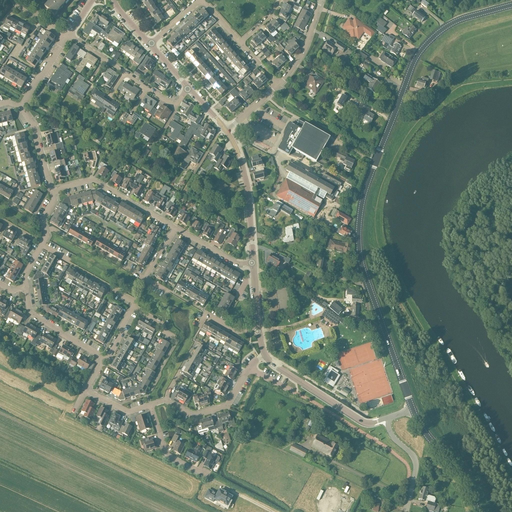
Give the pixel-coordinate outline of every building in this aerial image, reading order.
[(51,0),(45,8),(54,16),(67,0),(51,0)] [(150,0),(144,5),(147,10),(154,5),(150,0)] [(288,0),(289,0),(288,3),(298,8),(300,5),(296,3),(298,0),(288,0)] [(297,11),(298,8),(288,3),(286,5),(284,4),(281,9),(288,13),(291,8),(297,11)] [(154,5),(147,10),(151,14),(157,10),(154,5)] [(410,5),(407,10),(412,13),(416,9),(410,5)] [(160,8),(158,10),(157,10),(151,14),(154,19),(161,15),(163,13),(160,8)] [(288,13),(281,9),(278,15),(280,16),(279,19),(286,22),(289,17),(287,16),(288,13)] [(203,10),(198,14),(204,20),(208,16),(207,15),(205,12),(203,10)] [(302,10),(298,18),(307,23),(311,14),(302,10)] [(413,15),(415,17),(422,22),(426,17),(419,12),(417,11),(413,15)] [(97,13),(90,23),(95,26),(99,21),(107,26),(110,21),(97,13)] [(199,24),(204,20),(198,14),(194,18),(199,24)] [(161,15),(154,19),(158,25),(164,20),(161,15)] [(9,30),(10,28),(14,20),(8,17),(4,25),(3,28),(9,30)] [(195,28),(199,24),(194,18),(189,22),(195,28)] [(307,23),(298,18),(294,27),(303,31),(307,23)] [(15,30),(19,23),(14,20),(10,28),(15,30)] [(269,25),(275,31),(279,26),(274,20),(269,25)] [(349,20),(343,28),(346,30),(356,37),(358,39),(363,31),(367,34),(370,30),(366,27),(357,21),(355,24),(352,22),(349,20)] [(102,31),(95,26),(90,23),(90,22),(83,33),(88,36),(92,30),(99,35),(99,36),(103,39),(106,35),(107,34),(102,31)] [(185,26),(190,32),(195,28),(189,22),(185,26)] [(21,33),(24,26),(19,23),(15,30),(21,33)] [(275,45),(275,44),(277,42),(275,40),(270,35),(275,31),(269,25),(265,29),(267,31),(264,33),(273,42),(275,45)] [(386,30),(380,25),(376,30),(382,35),(386,30)] [(24,26),(21,33),(26,36),(30,29),(24,26)] [(180,30),(186,36),(190,32),(185,26),(180,30)] [(406,28),(402,33),(409,39),(416,30),(411,26),(408,29),(406,28)] [(108,36),(106,35),(103,39),(104,37),(113,43),(114,41),(118,44),(125,35),(114,27),(108,36)] [(180,30),(176,34),(181,40),(183,42),(186,40),(184,38),(186,36),(180,30)] [(211,40),(218,34),(213,30),(207,35),(211,40)] [(43,36),(52,42),(55,38),(46,32),(43,36)] [(270,44),(273,42),(264,33),(262,35),(260,33),(256,37),(261,43),(265,39),(270,44)] [(176,34),(171,38),(177,44),(181,40),(176,34)] [(214,46),(215,44),(221,39),(218,34),(211,40),(210,41),(214,46)] [(52,42),(43,36),(41,40),(49,46),(52,42)] [(261,43),(256,37),(251,41),(252,42),(250,44),(254,48),(256,46),(256,47),(261,43)] [(172,48),(177,44),(171,38),(167,42),(172,48)] [(287,44),(289,46),(294,52),(299,48),(298,47),(300,45),(294,38),(287,44)] [(383,47),(390,52),(393,47),(390,46),(392,43),(382,38),(381,41),(385,43),(383,47)] [(219,49),(226,43),(221,39),(215,44),(217,47),(218,47),(218,48),(219,49)] [(49,46),(41,40),(38,45),(46,51),(49,46)] [(332,55),(336,48),(342,53),(345,48),(337,42),(335,46),(328,41),(322,49),(332,55)] [(136,47),(131,44),(129,42),(127,45),(124,44),(120,49),(130,56),(136,47)] [(230,48),(226,43),(219,49),(223,53),(230,48)] [(393,47),(390,52),(396,56),(401,47),(395,43),(393,47)] [(46,51),(38,45),(35,49),(44,55),(46,51)] [(87,54),(79,49),(74,45),(65,58),(70,62),(75,54),(83,59),(87,54)] [(294,52),(289,46),(284,50),(290,56),(294,52)] [(143,52),(136,47),(130,56),(135,58),(133,61),(139,65),(145,56),(142,54),(143,52)] [(277,47),(275,49),(279,54),(281,56),(284,59),(286,57),(281,52),(277,47)] [(223,53),(221,55),(223,57),(225,55),(228,58),(234,52),(230,48),(223,53)] [(44,55),(35,49),(32,53),(41,59),(44,55)] [(189,60),(195,54),(191,50),(185,55),(189,60)] [(362,51),(359,56),(366,60),(368,56),(362,51)] [(232,62),(238,57),(234,52),(228,58),(232,62)] [(41,59),(32,53),(29,57),(38,63),(41,59)] [(87,53),(87,54),(83,59),(75,71),(80,74),(87,63),(93,67),(97,60),(87,53)] [(385,53),(381,60),(381,61),(391,68),(396,60),(385,53)] [(199,59),(195,54),(189,60),(193,64),(199,59)] [(281,56),(276,60),(281,66),(286,62),(281,56)] [(35,68),(38,63),(29,57),(26,62),(35,68)] [(141,65),(138,69),(142,71),(144,68),(149,71),(153,65),(155,62),(147,57),(141,66),(141,65)] [(236,67),(242,61),(238,57),(232,62),(236,67)] [(203,63),(199,59),(193,64),(197,69),(203,63)] [(281,66),(276,60),(272,64),(277,70),(281,66)] [(240,71),(246,66),(242,61),(236,67),(240,71)] [(365,62),(361,67),(368,72),(372,66),(365,62)] [(207,68),(203,63),(197,69),(201,73),(207,68)] [(0,75),(4,78),(9,69),(4,66),(0,73),(0,75)] [(250,70),(246,66),(240,71),(244,76),(245,74),(247,75),(250,72),(249,71),(250,70)] [(205,78),(211,72),(207,68),(201,73),(205,78)] [(8,80),(13,71),(9,69),(4,78),(8,80)] [(59,69),(52,78),(56,81),(55,83),(59,86),(60,87),(60,86),(63,88),(66,84),(65,83),(68,78),(69,78),(72,73),(66,70),(64,73),(59,69)] [(105,73),(107,75),(105,78),(109,80),(105,85),(110,88),(119,75),(108,69),(105,73)] [(437,82),(440,73),(437,72),(432,70),(429,80),(434,81),(437,82)] [(13,83),(18,74),(13,71),(8,80),(13,83)] [(154,76),(151,80),(158,85),(164,76),(157,71),(156,72),(154,75),(154,76)] [(205,78),(209,82),(215,77),(211,72),(205,78)] [(17,85),(22,76),(18,74),(13,83),(17,85)] [(366,74),(363,80),(369,84),(377,90),(381,84),(372,79),(366,74)] [(71,87),(69,90),(83,99),(84,96),(83,95),(89,86),(83,82),(85,79),(79,75),(77,79),(79,80),(73,89),(71,87)] [(236,75),(232,78),(234,79),(236,82),(237,84),(241,81),(239,79),(238,80),(236,78),(238,76),(236,75)] [(257,79),(262,85),(267,81),(262,75),(257,79)] [(27,79),(22,76),(17,85),(21,88),(27,79)] [(164,76),(158,85),(166,90),(171,81),(164,76)] [(316,93),(324,81),(319,78),(317,81),(310,76),(304,85),(316,93)] [(215,77),(209,82),(213,87),(219,81),(215,77)] [(416,86),(423,88),(425,89),(428,80),(422,78),(421,81),(418,80),(416,86)] [(258,89),(262,85),(257,79),(252,83),(258,89)] [(345,87),(348,90),(354,81),(350,79),(345,87)] [(213,87),(217,91),(223,85),(219,81),(213,87)] [(120,92),(133,100),(139,90),(134,87),(133,88),(126,84),(120,92)] [(377,90),(369,84),(365,89),(367,91),(365,94),(369,97),(370,96),(371,96),(372,95),(371,94),(372,94),(373,93),(374,94),(377,90)] [(227,90),(223,85),(217,91),(221,95),(227,90)] [(248,87),(244,91),(249,97),(253,93),(248,87)] [(234,89),(232,91),(240,101),(242,99),(244,101),(249,97),(244,91),(241,93),(239,92),(238,93),(234,89)] [(103,107),(107,101),(103,99),(105,96),(98,91),(92,100),(103,107)] [(234,99),(230,103),(236,109),(240,105),(238,103),(240,101),(232,91),(229,93),(234,99)] [(342,92),(337,100),(342,103),(348,95),(342,92)] [(143,108),(149,112),(148,114),(151,116),(155,109),(153,108),(156,103),(146,96),(141,103),(144,105),(143,108)] [(225,97),(218,103),(221,107),(223,104),(227,100),(225,97)] [(110,104),(107,101),(103,107),(109,112),(109,113),(109,115),(110,116),(111,116),(112,116),(113,115),(114,114),(119,106),(112,101),(110,104)] [(186,120),(188,118),(191,113),(194,107),(183,101),(180,106),(185,109),(182,114),(180,117),(186,120)] [(348,102),(344,109),(353,114),(357,107),(348,102)] [(236,109),(230,103),(226,107),(231,113),(236,109)] [(171,112),(161,106),(158,111),(155,109),(151,116),(154,118),(155,116),(161,120),(163,117),(166,119),(171,112)] [(5,113),(7,123),(13,121),(12,119),(15,118),(14,111),(10,112),(5,113)] [(360,120),(369,126),(373,118),(371,117),(371,116),(363,111),(361,115),(362,116),(360,120)] [(119,124),(123,127),(127,121),(133,125),(138,118),(133,115),(131,117),(126,113),(119,124)] [(193,121),(190,127),(198,131),(201,127),(198,125),(201,119),(191,113),(188,118),(193,121)] [(283,139),(277,150),(280,152),(283,153),(289,155),(302,159),(304,156),(316,162),(319,158),(322,151),(326,153),(328,150),(329,148),(329,147),(332,143),(328,141),(330,138),(298,120),(297,120),(294,126),(290,124),(287,127),(287,128),(286,130),(286,131),(285,131),(286,131),(287,132),(283,139)] [(178,134),(179,134),(182,128),(172,121),(168,126),(174,130),(170,138),(174,141),(176,138),(178,134)] [(145,123),(139,133),(141,134),(150,139),(155,130),(145,123)] [(199,135),(198,138),(202,140),(204,138),(205,139),(209,133),(213,136),(216,131),(206,124),(203,128),(201,127),(198,131),(201,133),(199,135)] [(192,134),(198,138),(199,135),(201,133),(198,131),(190,127),(184,137),(189,140),(192,134)] [(183,151),(189,140),(184,137),(179,134),(178,134),(176,138),(181,142),(177,147),(183,151)] [(48,147),(55,145),(56,148),(63,146),(62,143),(60,143),(59,138),(56,139),(46,142),(48,147)] [(220,157),(217,156),(221,149),(215,145),(209,154),(213,156),(211,159),(217,163),(218,161),(219,159),(220,157)] [(57,151),(49,153),(51,158),(60,156),(60,155),(65,154),(64,149),(63,149),(63,146),(56,148),(57,151)] [(177,147),(176,150),(171,158),(176,161),(180,155),(185,158),(188,154),(187,153),(186,154),(182,151),(183,151),(177,147)] [(188,154),(185,158),(189,161),(190,159),(196,163),(197,160),(198,161),(199,160),(202,154),(192,148),(189,151),(188,154)] [(90,153),(91,153),(84,155),(85,162),(90,161),(90,162),(91,162),(93,162),(91,168),(95,168),(97,160),(95,152),(90,153)] [(340,159),(340,160),(344,162),(343,165),(346,166),(345,170),(350,172),(354,162),(346,158),(347,156),(343,154),(340,159)] [(251,162),(251,163),(251,164),(252,165),(252,168),(257,167),(257,169),(255,170),(263,168),(264,168),(265,168),(263,163),(262,163),(261,159),(260,159),(259,160),(258,155),(251,157),(252,161),(251,162)] [(52,163),(59,161),(60,164),(67,163),(66,159),(62,161),(60,156),(51,158),(52,163)] [(217,163),(214,168),(219,171),(223,166),(226,168),(226,169),(227,168),(232,160),(225,156),(222,161),(219,159),(218,161),(217,163)] [(61,168),(54,169),(55,174),(65,172),(63,167),(68,166),(67,163),(60,164),(61,168)] [(97,169),(100,171),(98,174),(105,178),(108,172),(105,170),(107,166),(101,163),(97,169)] [(276,196),(305,212),(305,211),(308,213),(307,214),(314,217),(323,200),(324,197),(331,201),(341,184),(324,174),(320,181),(308,174),(310,172),(305,169),(303,171),(290,164),(286,171),(289,173),(286,179),(276,196)] [(256,173),(253,174),(253,177),(253,178),(254,179),(254,180),(259,179),(260,180),(261,181),(263,180),(264,179),(264,178),(263,174),(265,173),(264,168),(263,168),(255,170),(256,173)] [(67,171),(65,172),(55,174),(57,182),(63,180),(62,178),(66,177),(69,176),(67,171)] [(111,182),(118,186),(122,179),(115,176),(117,173),(114,171),(111,177),(113,178),(111,182)] [(223,184),(225,181),(220,177),(218,180),(218,181),(212,189),(221,196),(228,187),(223,184)] [(122,188),(128,192),(130,188),(133,189),(133,188),(137,182),(138,180),(135,178),(133,182),(131,181),(127,179),(122,188)] [(133,188),(133,189),(135,190),(135,191),(133,194),(139,198),(140,196),(144,189),(138,185),(141,180),(139,179),(138,180),(137,182),(133,188)] [(9,189),(4,187),(0,193),(0,194),(4,197),(9,189)] [(9,189),(4,197),(9,200),(13,192),(9,189)] [(30,200),(37,204),(42,195),(35,191),(30,200)] [(96,192),(91,193),(92,201),(93,201),(95,200),(97,202),(101,194),(96,192)] [(149,192),(144,201),(150,204),(152,201),(155,202),(159,195),(158,195),(156,194),(155,195),(149,192)] [(96,203),(101,206),(106,197),(101,194),(97,202),(96,203)] [(157,203),(155,207),(161,211),(166,202),(168,199),(162,196),(161,197),(159,195),(155,202),(157,203)] [(106,197),(101,206),(106,208),(110,200),(106,197)] [(61,204),(68,208),(69,206),(71,206),(69,198),(64,200),(62,203),(61,204)] [(31,214),(37,204),(30,200),(24,210),(31,214)] [(115,203),(110,200),(106,208),(110,211),(115,203)] [(168,210),(166,214),(173,217),(176,211),(172,209),(174,204),(170,201),(166,209),(168,210)] [(115,214),(117,211),(116,211),(120,205),(115,203),(110,211),(115,214)] [(121,214),(126,206),(121,203),(120,205),(116,211),(117,211),(121,214)] [(69,209),(68,208),(61,204),(58,209),(67,214),(69,209)] [(274,217),(276,213),(280,207),(274,204),(272,208),(266,210),(266,212),(274,217)] [(126,206),(121,214),(126,217),(130,208),(126,206)] [(130,219),(135,211),(130,208),(126,217),(130,219)] [(58,209),(55,213),(64,218),(67,214),(58,209)] [(189,219),(185,216),(186,213),(181,210),(178,215),(182,217),(179,221),(186,225),(189,219)] [(135,222),(140,214),(135,211),(130,219),(135,222)] [(333,217),(333,218),(335,219),(347,226),(351,219),(338,212),(339,212),(336,211),(332,218),(333,218),(333,217)] [(66,220),(64,218),(55,213),(53,218),(61,223),(63,224),(66,220)] [(145,217),(140,214),(135,222),(140,225),(145,217)] [(61,223),(53,218),(50,223),(58,228),(61,223)] [(193,225),(191,228),(198,232),(201,225),(195,222),(197,219),(194,218),(190,223),(193,225)] [(226,233),(222,231),(221,230),(224,226),(220,223),(215,232),(218,233),(216,237),(213,241),(220,245),(226,233)] [(215,227),(208,226),(208,225),(205,224),(202,229),(205,231),(202,235),(209,239),(213,232),(214,232),(215,227)] [(293,240),(291,230),(294,229),(294,230),(299,229),(298,224),(293,225),(293,226),(285,228),(285,231),(286,235),(283,241),(284,242),(293,240)] [(343,225),(341,228),(339,234),(348,239),(351,232),(345,230),(347,227),(343,225)] [(68,234),(73,236),(77,229),(73,226),(68,234)] [(151,231),(159,235),(161,230),(154,226),(151,231)] [(3,240),(4,238),(7,240),(12,231),(7,229),(2,237),(1,239),(3,240)] [(77,239),(82,231),(77,229),(73,236),(77,239)] [(229,233),(232,235),(227,243),(234,247),(237,243),(238,244),(241,238),(233,233),(235,230),(232,229),(229,233)] [(10,244),(11,242),(16,234),(12,231),(7,240),(9,241),(8,243),(10,244)] [(82,241),(86,234),(82,231),(77,239),(82,241)] [(159,235),(151,231),(149,235),(156,240),(159,235)] [(86,244),(91,237),(86,234),(82,241),(86,244)] [(156,240),(149,235),(146,240),(153,244),(156,240)] [(17,248),(18,246),(21,248),(25,239),(21,237),(16,245),(15,247),(17,248)] [(91,237),(86,244),(91,247),(94,248),(95,246),(98,241),(95,239),(91,237)] [(99,238),(98,241),(95,246),(100,248),(104,241),(99,238)] [(21,248),(19,250),(23,252),(22,253),(25,255),(26,255),(30,248),(30,247),(28,245),(30,242),(25,239),(21,248)] [(151,248),(153,244),(146,240),(143,244),(146,245),(151,248)] [(174,245),(183,250),(186,245),(177,240),(174,245)] [(330,240),(328,249),(328,250),(348,254),(350,245),(330,240)] [(108,243),(104,241),(100,248),(104,251),(108,243)] [(108,253),(113,246),(108,243),(104,251),(108,253)] [(153,249),(151,248),(146,245),(143,250),(151,254),(153,249)] [(172,249),(180,254),(183,250),(174,245),(172,249)] [(113,256),(117,249),(113,246),(108,253),(113,256)] [(117,259),(121,251),(117,249),(113,256),(117,259)] [(180,254),(172,249),(169,254),(177,259),(180,254)] [(148,258),(151,254),(143,250),(141,254),(148,258)] [(193,259),(197,262),(202,253),(197,250),(193,259)] [(121,251),(117,259),(122,261),(126,254),(121,251)] [(202,264),(207,256),(202,253),(197,262),(202,264)] [(141,254),(138,258),(138,259),(145,263),(148,258),(141,254)] [(175,264),(177,259),(169,254),(166,259),(175,264)] [(277,267),(281,260),(285,262),(287,259),(280,255),(278,258),(271,254),(267,262),(277,267)] [(48,259),(56,264),(58,259),(50,255),(48,259)] [(207,267),(211,259),(207,256),(202,264),(207,267)] [(137,264),(139,265),(139,266),(139,265),(143,267),(145,263),(138,259),(138,258),(136,257),(133,263),(137,265),(137,264)] [(56,264),(48,259),(45,263),(54,268),(56,264)] [(164,263),(172,268),(175,264),(166,259),(164,263)] [(211,259),(207,267),(211,270),(216,261),(211,259)] [(325,273),(327,261),(319,259),(317,271),(325,273)] [(13,266),(20,270),(23,266),(15,261),(13,266)] [(211,270),(216,272),(221,264),(216,261),(211,270)] [(54,268),(45,263),(43,267),(51,272),(54,268)] [(169,273),(172,268),(164,263),(161,268),(169,273)] [(221,275),(226,267),(221,264),(216,272),(221,275)] [(18,274),(20,270),(13,266),(10,270),(18,274)] [(49,277),(51,272),(43,267),(41,272),(49,277)] [(221,275),(226,278),(230,270),(226,267),(221,275)] [(167,277),(169,273),(161,268),(158,272),(167,277)] [(72,281),(76,273),(72,271),(68,269),(65,274),(69,276),(68,279),(72,281)] [(15,278),(18,274),(10,270),(8,274),(15,278)] [(235,272),(230,270),(226,278),(230,281),(235,272)] [(33,281),(35,281),(44,279),(49,279),(50,278),(38,271),(33,279),(33,281)] [(305,283),(311,273),(308,271),(302,281),(305,283)] [(164,282),(167,277),(158,272),(155,277),(164,282)] [(240,275),(235,272),(230,281),(235,283),(240,275)] [(71,283),(75,286),(81,276),(76,273),(72,281),(71,283)] [(13,283),(15,278),(8,274),(5,278),(13,283)] [(75,286),(79,288),(85,278),(81,276),(75,286)] [(83,290),(85,288),(89,280),(85,278),(79,288),(83,290)] [(89,291),(93,283),(89,280),(85,288),(89,291)] [(184,285),(179,282),(175,289),(180,292),(184,285)] [(93,293),(97,285),(93,283),(89,291),(93,293)] [(186,283),(184,285),(180,292),(185,295),(190,285),(186,283)] [(92,295),(96,298),(102,287),(97,285),(93,293),(92,295)] [(190,285),(185,295),(189,297),(195,288),(190,285)] [(100,300),(101,298),(106,290),(102,287),(96,298),(100,300)] [(200,291),(195,288),(189,297),(194,300),(200,291)] [(348,288),(347,294),(352,294),(352,298),(351,303),(352,303),(352,317),(358,317),(359,303),(362,303),(362,299),(362,298),(360,298),(356,298),(356,292),(348,288)] [(194,300),(199,303),(203,296),(204,294),(200,291),(194,300)] [(226,293),(223,298),(232,303),(234,298),(226,293)] [(203,296),(199,303),(204,306),(208,299),(209,296),(204,294),(203,296)] [(229,308),(232,303),(223,298),(220,303),(229,308)] [(8,307),(6,306),(8,302),(3,299),(0,304),(0,309),(2,311),(0,314),(4,316),(8,307)] [(334,302),(329,308),(338,316),(343,310),(334,302)] [(229,308),(220,303),(217,308),(226,313),(229,308)] [(42,309),(51,315),(57,318),(58,316),(62,308),(56,305),(54,308),(50,306),(50,305),(48,305),(41,307),(42,309)] [(122,311),(115,306),(112,305),(109,310),(112,311),(120,315),(122,311)] [(11,319),(14,321),(19,312),(13,308),(11,313),(8,311),(3,319),(7,321),(8,318),(11,320),(11,319)] [(62,308),(58,316),(62,318),(66,310),(65,310),(62,308)] [(66,310),(62,318),(66,321),(71,313),(67,311),(68,309),(67,308),(65,310),(66,310)] [(336,324),(340,319),(327,309),(324,313),(329,317),(330,316),(332,317),(330,320),(336,324)] [(120,315),(112,311),(109,315),(118,319),(120,315)] [(19,312),(14,321),(16,323),(19,325),(19,324),(25,315),(19,312)] [(75,315),(70,323),(74,326),(79,318),(79,317),(76,316),(77,313),(75,312),(74,315),(75,315)] [(71,313),(66,321),(70,323),(75,315),(74,315),(71,313)] [(109,315),(107,319),(115,324),(118,319),(109,315)] [(83,320),(79,328),(83,330),(86,324),(87,323),(87,322),(84,320),(85,318),(83,317),(82,319),(83,320)] [(79,318),(74,326),(79,328),(83,320),(82,319),(79,318)] [(136,327),(140,329),(145,320),(141,318),(136,327)] [(115,324),(107,319),(105,323),(113,328),(115,324)] [(143,328),(145,330),(149,323),(145,320),(140,329),(142,330),(143,328)] [(205,322),(201,329),(200,332),(205,335),(206,332),(210,325),(205,322)] [(113,328),(105,323),(102,327),(110,332),(113,328)] [(149,323),(145,330),(147,331),(145,333),(147,334),(153,325),(149,323)] [(19,325),(14,333),(17,335),(18,333),(22,326),(19,324),(19,325)] [(28,324),(25,328),(22,326),(18,333),(21,335),(23,333),(28,336),(33,327),(28,324)] [(153,325),(147,334),(151,337),(157,327),(153,325)] [(206,332),(211,335),(215,328),(210,325),(206,332)] [(36,334),(39,330),(33,327),(28,336),(33,339),(32,341),(35,343),(39,336),(36,334)] [(110,332),(102,327),(100,332),(108,336),(110,332)] [(220,331),(215,328),(211,335),(209,337),(214,340),(220,331)] [(224,333),(220,331),(214,340),(219,343),(220,340),(222,338),(224,333)] [(108,336),(100,332),(98,336),(106,341),(108,336)] [(225,343),(229,336),(224,333),(222,338),(220,340),(225,343)] [(45,334),(43,338),(39,336),(35,343),(35,344),(37,345),(38,346),(40,343),(45,346),(51,337),(45,334)] [(103,345),(106,341),(98,336),(95,340),(103,345)] [(234,339),(229,336),(225,343),(224,345),(228,348),(234,339)] [(54,344),(56,340),(51,337),(45,346),(51,349),(49,352),(52,354),(57,346),(54,344)] [(125,342),(133,346),(136,342),(128,337),(125,342)] [(238,341),(234,339),(228,348),(233,351),(236,345),(238,341)] [(159,345),(167,349),(170,344),(162,340),(159,345)] [(243,344),(238,341),(236,345),(233,351),(238,354),(239,351),(243,344)] [(133,346),(125,342),(123,346),(131,351),(133,346)] [(155,348),(157,349),(164,354),(167,349),(159,345),(157,344),(155,348)] [(196,350),(205,355),(208,350),(199,345),(196,350)] [(73,351),(63,346),(59,352),(69,358),(66,363),(69,365),(69,364),(70,364),(73,359),(70,357),(73,351)] [(131,351),(123,346),(120,350),(128,355),(131,351)] [(164,354),(157,349),(154,354),(161,358),(164,354)] [(128,355),(120,350),(118,354),(126,359),(128,355)] [(205,355),(196,350),(194,354),(202,359),(205,355)] [(123,363),(126,359),(118,354),(115,359),(123,363)] [(161,358),(154,354),(151,359),(159,363),(161,358)] [(202,359),(194,354),(191,359),(200,364),(202,359)] [(73,358),(73,359),(70,364),(75,367),(77,364),(86,370),(86,372),(89,373),(94,365),(90,363),(91,362),(81,356),(78,361),(73,358)] [(115,359),(113,363),(121,367),(123,369),(125,364),(123,363),(115,359)] [(156,368),(159,363),(151,359),(148,363),(156,368)] [(200,364),(191,359),(189,363),(197,368),(200,364)] [(121,367),(113,363),(110,367),(118,372),(121,367)] [(146,368),(147,369),(153,372),(156,368),(148,363),(146,368)] [(195,372),(197,368),(189,363),(186,368),(195,372)] [(227,371),(235,376),(238,371),(233,368),(235,366),(229,363),(228,366),(230,367),(227,371)] [(338,372),(338,371),(329,366),(324,376),(327,377),(324,382),(333,387),(339,376),(337,374),(338,372)] [(192,377),(195,372),(186,368),(184,372),(185,373),(184,376),(190,380),(192,377)] [(155,373),(153,372),(147,369),(145,374),(152,378),(155,373)] [(233,381),(235,376),(227,371),(224,376),(223,374),(221,377),(226,380),(228,378),(233,381)] [(142,378),(150,383),(152,378),(145,374),(142,378)] [(99,389),(104,391),(108,383),(105,381),(107,379),(102,377),(99,382),(102,383),(99,389)] [(216,384),(219,386),(227,391),(230,386),(225,383),(226,380),(221,377),(219,380),(216,384)] [(150,383),(142,378),(139,383),(140,384),(148,388),(147,387),(150,383)] [(108,383),(104,391),(109,394),(111,388),(114,390),(117,384),(112,382),(111,384),(108,383)] [(145,392),(148,388),(140,384),(138,386),(140,395),(142,394),(143,395),(145,394),(146,392),(145,392)] [(179,400),(184,392),(186,389),(181,387),(178,386),(175,391),(178,392),(175,397),(179,400)] [(219,386),(216,390),(214,389),(212,392),(218,395),(219,392),(224,395),(227,391),(219,386)] [(125,399),(130,397),(127,389),(122,391),(122,392),(121,393),(117,399),(121,401),(121,400),(122,401),(125,400),(125,399)] [(184,392),(179,400),(184,403),(187,398),(190,400),(193,394),(188,391),(185,390),(184,392)] [(206,392),(206,394),(202,396),(204,405),(210,403),(208,400),(212,399),(209,391),(206,392)] [(195,404),(198,403),(199,407),(204,405),(202,396),(197,397),(196,395),(193,396),(195,404)] [(91,409),(94,404),(92,403),(92,402),(91,401),(90,401),(89,402),(86,400),(84,404),(83,407),(81,411),(85,413),(83,417),(90,420),(95,411),(91,409)] [(101,407),(96,416),(100,418),(98,421),(97,424),(103,427),(104,424),(107,418),(108,416),(106,415),(108,411),(101,407)] [(225,423),(228,422),(229,425),(234,424),(233,417),(230,418),(228,412),(222,414),(225,423)] [(119,428),(122,422),(118,420),(120,417),(114,414),(111,421),(110,420),(108,424),(115,427),(115,426),(119,428)] [(218,422),(216,423),(217,429),(218,432),(223,431),(222,427),(223,427),(222,424),(225,423),(222,414),(216,416),(218,422)] [(140,431),(150,428),(149,428),(150,427),(149,424),(148,424),(148,423),(147,421),(148,421),(147,421),(145,415),(146,415),(136,418),(141,431),(140,431)] [(211,417),(205,419),(208,428),(209,432),(215,430),(214,429),(217,429),(216,423),(213,423),(211,417)] [(208,428),(205,419),(199,421),(201,426),(196,427),(198,435),(209,432),(208,428)] [(127,436),(132,427),(131,427),(131,426),(129,425),(128,426),(126,424),(124,428),(121,427),(122,426),(118,434),(122,436),(123,434),(127,436)] [(338,445),(329,441),(318,435),(311,447),(324,453),(332,458),(338,445)] [(151,437),(140,441),(142,446),(143,445),(144,445),(146,450),(148,450),(148,451),(156,448),(154,442),(153,442),(152,441),(151,437)] [(180,454),(185,445),(177,441),(173,451),(180,454)] [(307,451),(293,444),(289,451),(304,458),(307,451)] [(199,454),(202,450),(197,447),(194,452),(189,449),(185,457),(196,462),(200,455),(199,454)] [(215,457),(215,458),(208,455),(209,453),(206,451),(203,457),(206,459),(203,466),(211,470),(215,462),(216,463),(217,463),(219,459),(219,457),(217,456),(215,457)] [(434,498),(427,496),(429,489),(422,487),(418,499),(425,501),(425,502),(427,503),(426,509),(433,511),(435,504),(433,503),(434,499),(434,498)] [(208,490),(204,498),(214,502),(215,499),(227,506),(231,497),(227,495),(227,494),(224,493),(219,491),(217,495),(208,490)] [(370,511),(372,511),(378,511),(380,504),(374,503),(373,506),(370,505),(369,508),(371,509),(370,511)]
